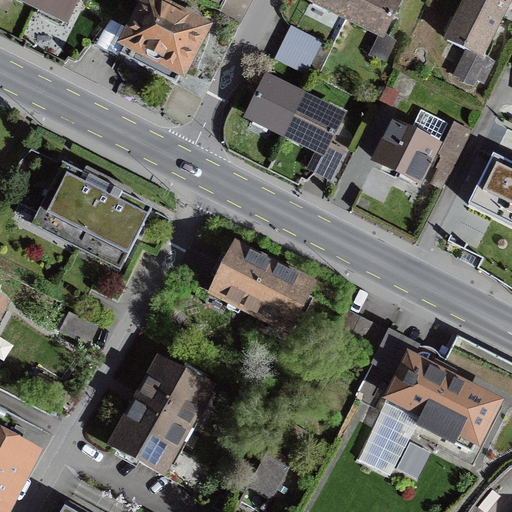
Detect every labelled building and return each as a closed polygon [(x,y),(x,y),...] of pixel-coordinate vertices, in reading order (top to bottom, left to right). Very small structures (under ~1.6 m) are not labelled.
[(22,0),(66,21),(76,0),(22,0)] [(147,69),(176,83),(204,29),(148,0),(133,30),(120,55),(147,69)] [(312,0),(347,18),(355,0),(312,0)] [(401,0),(355,0),(347,18),(382,35),(383,36),(384,34),(401,0)] [(466,0),(466,2),(500,19),(509,0),(466,0)] [(481,56),(500,19),(466,2),(446,40),(469,51),(457,76),(460,78),(458,80),(469,86),(474,80),(481,84),(491,65),(484,61),(481,56)] [(96,45),(119,57),(120,55),(133,30),(110,19),(96,45)] [(284,43),(313,58),(320,43),(291,29),(284,43)] [(383,36),(382,35),(371,56),(383,60),(393,41),(384,34),(383,36)] [(299,86),(313,58),(284,43),(270,72),(299,86)] [(265,79),(247,116),(286,135),(304,98),(265,79)] [(379,100),(391,106),(397,95),(385,89),(379,100)] [(304,98),(286,135),(303,143),(323,153),(314,172),(328,179),(342,150),(329,144),(342,117),(304,98)] [(376,162),(418,183),(430,160),(447,124),(420,111),(409,133),(393,126),(376,162)] [(455,124),(441,153),(444,155),(440,163),(441,164),(431,184),(441,189),(470,131),(455,124)] [(511,164),(493,155),(468,205),(511,227),(511,164)] [(110,197),(81,182),(85,175),(62,164),(35,217),(124,263),(152,209),(131,199),(114,190),(110,197)] [(211,291),(290,332),(313,286),(277,268),(233,246),(211,291)] [(464,259),(478,266),(481,260),(468,253),(464,259)] [(60,331),(87,345),(91,337),(96,327),(69,313),(60,331)] [(373,362),(386,337),(386,336),(387,334),(344,313),(330,341),(373,362)] [(386,336),(386,337),(373,362),(401,376),(409,359),(411,355),(409,348),(386,336)] [(409,359),(401,376),(390,398),(422,415),(417,425),(471,452),(496,404),(452,381),(456,373),(438,359),(436,358),(417,349),(416,352),(413,351),(411,355),(409,359)] [(198,495),(213,468),(176,447),(209,387),(161,360),(137,404),(112,447),(198,495)] [(422,415),(390,398),(387,397),(355,461),(390,479),(417,425),(422,415)] [(286,421),(265,459),(258,455),(252,467),(258,471),(241,502),(258,511),(263,511),(308,434),(286,421)] [(0,502),(26,451),(0,436),(0,502)]
